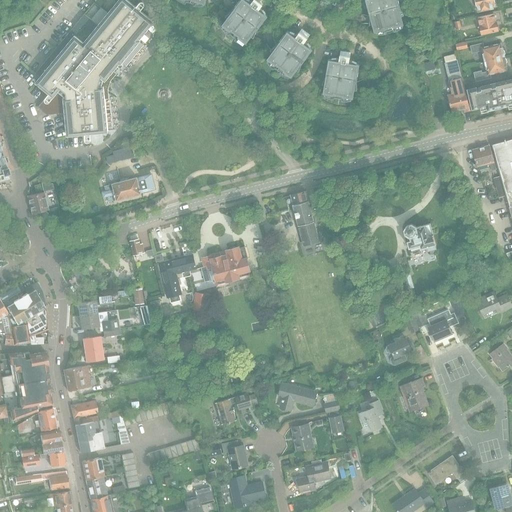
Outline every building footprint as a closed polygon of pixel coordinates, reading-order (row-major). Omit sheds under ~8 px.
[(74,35),(35,82),(49,93),(37,107),(47,115),(64,113),(67,136),(84,134),(85,139),(87,141),(89,141),(90,139),(91,139),(90,133),(108,132),(104,88),(106,88),(108,80),(106,79),(119,63),(121,64),(141,40),(139,39),(154,21),(140,10),(144,6),(143,5),(144,4),(143,2),(141,2),(140,3),(139,2),(136,6),(128,0),(117,0),(93,30),(85,23),(75,35),(74,35)] [(227,18),(221,27),(244,44),(250,36),(253,37),(256,30),(267,16),(260,7),(265,1),(263,0),(252,0),(252,1),(251,0),(239,0),(231,11),(225,15),(227,18)] [(373,23),(376,33),(403,26),(401,16),(404,14),(400,8),(398,0),(365,0),(369,16),(369,24),(373,23)] [(492,3),(494,2),(493,0),(474,0),(477,12),(493,8),(492,3)] [(481,34),(498,30),(496,22),(495,22),(493,14),(478,17),(480,26),(479,26),(481,34)] [(272,52),(266,61),(289,77),(295,69),(299,71),(302,64),(312,49),(305,40),(310,35),(301,29),(297,34),(287,30),(276,45),(270,49),(272,52)] [(457,51),(467,48),(466,42),(456,44),(457,51)] [(489,74),(506,70),(505,65),(506,65),(502,48),(501,48),(500,43),(484,47),(483,43),(470,46),(472,53),(482,50),(487,71),(481,73),(481,71),(474,72),(476,81),(490,78),(489,74)] [(325,85),(324,95),(351,100),(353,90),(357,89),(356,82),(359,64),(349,59),(350,52),(340,51),(339,57),(328,58),(322,83),(325,85)] [(450,85),(452,94),(447,95),(451,111),(463,108),(464,111),(469,110),(459,68),(446,72),(448,80),(451,79),(453,84),(450,85)] [(488,108),(506,104),(511,102),(511,78),(473,88),(472,83),(464,85),(465,90),(469,107),(487,103),(488,108)] [(505,139),(504,139),(505,140),(491,144),(511,219),(511,249),(505,252),(511,263),(511,262),(511,138),(505,140),(505,139)] [(489,145),(471,150),(476,166),(488,163),(488,166),(490,165),(491,170),(496,169),(489,145)] [(108,185),(104,186),(108,201),(113,200),(117,199),(117,200),(141,193),(141,192),(152,190),(148,174),(137,177),(129,179),(128,177),(120,179),(120,181),(112,183),(108,184),(108,185)] [(43,191),(43,192),(54,189),(52,183),(42,182),(41,183),(43,191)] [(306,190),(290,194),(303,244),(312,241),(319,240),(317,233),(308,199),(306,190)] [(48,209),(43,192),(43,191),(27,195),(32,214),(48,209)] [(422,248),(436,244),(430,222),(416,226),(412,223),(407,225),(404,229),(406,233),(410,236),(411,239),(407,240),(409,247),(411,252),(422,249),(422,248)] [(134,254),(144,252),(142,244),(140,244),(138,239),(130,241),(134,254)] [(207,265),(201,267),(205,281),(217,277),(219,283),(228,281),(227,279),(230,279),(231,279),(236,278),(237,277),(239,276),(241,278),(248,276),(249,274),(249,272),(249,268),(246,258),(248,257),(245,246),(238,248),(238,247),(236,247),(234,246),(231,247),(230,249),(227,250),(228,252),(221,254),(221,256),(212,258),(209,256),(205,257),(203,260),(204,263),(206,264),(207,265)] [(156,262),(163,260),(162,253),(154,255),(156,262)] [(184,258),(161,263),(168,294),(180,291),(175,271),(196,266),(193,255),(184,258)] [(479,272),(483,278),(489,274),(485,268),(479,272)] [(47,311),(36,293),(41,290),(35,280),(30,283),(29,281),(23,285),(22,283),(18,286),(17,284),(16,285),(22,295),(28,304),(25,306),(26,308),(22,310),(26,317),(29,335),(47,328),(47,311)] [(30,341),(29,335),(26,317),(22,310),(26,308),(25,306),(28,304),(22,295),(16,285),(0,294),(0,300),(7,312),(12,344),(18,343),(25,342),(30,341)] [(502,310),(511,305),(511,304),(507,294),(497,298),(494,291),(476,299),(482,314),(500,306),(502,310)] [(99,299),(77,302),(79,315),(97,312),(96,305),(99,305),(99,303),(110,301),(109,292),(98,293),(99,299)] [(207,295),(196,293),(194,308),(204,310),(207,295)] [(456,313),(463,309),(457,295),(449,298),(456,313)] [(0,300),(0,333),(5,334),(4,344),(12,344),(7,312),(0,300)] [(367,314),(373,326),(385,321),(379,309),(367,314)] [(97,312),(79,315),(80,328),(102,325),(103,330),(119,328),(117,318),(106,319),(105,311),(97,312)] [(414,316),(419,327),(427,323),(422,312),(414,316)] [(449,327),(458,323),(454,313),(442,318),(444,321),(428,328),(434,341),(452,333),(449,327)] [(407,320),(406,320),(412,333),(418,330),(411,314),(406,316),(407,320)] [(115,328),(103,330),(103,336),(121,334),(120,327),(119,328),(115,328)] [(84,349),(101,347),(99,335),(82,338),(84,349)] [(405,361),(402,355),(411,351),(406,338),(389,345),(390,346),(387,348),(386,350),(388,353),(390,353),(392,352),(394,357),(392,358),(391,360),(393,364),(395,365),(405,361)] [(502,369),(511,361),(511,356),(506,349),(507,348),(503,342),(490,353),(493,358),(492,358),(498,366),(499,365),(502,369)] [(101,347),(84,349),(85,361),(103,358),(101,347)] [(0,383),(2,393),(3,393),(14,391),(16,398),(18,397),(19,406),(10,408),(12,420),(37,410),(36,407),(52,404),(49,391),(50,391),(48,378),(49,378),(46,365),(48,365),(45,351),(23,356),(23,353),(0,353),(0,357),(0,358),(8,358),(9,364),(14,363),(16,370),(10,371),(11,375),(1,377),(0,373),(0,383)] [(86,365),(80,366),(63,369),(67,390),(90,385),(86,365)] [(421,387),(424,386),(421,378),(400,386),(404,397),(406,396),(412,411),(428,405),(421,387)] [(314,405),(317,391),(282,382),(278,395),(283,397),(280,407),(291,410),(294,399),(314,405)] [(239,410),(252,406),(248,393),(230,398),(215,402),(221,424),(236,420),(231,404),(237,402),(239,410)] [(72,416),(74,424),(75,424),(97,420),(96,415),(87,418),(85,416),(84,414),(97,412),(94,400),(70,405),(72,416)] [(166,402),(169,413),(174,412),(171,400),(166,402)] [(326,412),(340,409),(338,400),(324,403),(326,412)] [(378,415),(383,413),(378,400),(369,403),(371,408),(358,413),(364,428),(369,425),(371,431),(382,427),(378,415)] [(166,402),(160,403),(163,415),(169,413),(166,402)] [(163,415),(160,403),(154,405),(158,417),(163,415)] [(154,405),(149,407),(152,418),(158,417),(154,405)] [(143,408),(147,420),(152,418),(149,407),(143,408)] [(35,420),(35,422),(54,418),(52,408),(40,411),(37,412),(38,420),(35,420)] [(141,421),(147,420),(143,408),(138,410),(141,421)] [(124,426),(130,424),(127,413),(121,414),(121,410),(107,413),(108,418),(119,416),(120,422),(116,423),(117,429),(118,429),(118,431),(120,444),(129,442),(124,426)] [(138,410),(132,411),(136,423),(141,421),(138,410)] [(130,424),(136,423),(132,411),(127,413),(130,424)] [(333,431),(343,429),(339,416),(330,418),(333,431)] [(36,426),(40,426),(41,430),(56,427),(54,418),(35,422),(36,426)] [(104,447),(99,419),(97,420),(75,424),(80,452),(104,447)] [(297,449),(312,446),(307,424),(293,427),(297,449)] [(63,451),(59,429),(41,432),(43,443),(41,443),(43,453),(63,451)] [(190,440),(194,451),(199,450),(196,438),(190,440)] [(188,453),(194,451),(190,440),(185,441),(188,453)] [(233,468),(247,465),(243,445),(238,446),(237,440),(221,443),(223,452),(229,451),(233,468)] [(185,441),(179,443),(183,455),(188,453),(185,441)] [(179,443),(174,445),(177,456),(183,455),(179,443)] [(221,451),(219,443),(208,445),(210,454),(221,451)] [(177,456),(174,445),(168,447),(172,458),(177,456)] [(19,449),(20,456),(21,456),(34,454),(33,447),(19,449)] [(168,447),(163,448),(166,460),(172,458),(168,447)] [(166,460),(163,448),(157,450),(161,462),(166,460)] [(157,450),(152,452),(155,463),(161,462),(157,450)] [(63,451),(43,453),(39,453),(40,458),(49,457),(50,466),(64,464),(63,451)] [(155,463),(152,452),(146,453),(150,465),(155,463)] [(37,454),(34,454),(21,456),(23,466),(39,464),(37,454)] [(86,479),(104,475),(100,457),(81,461),(86,479)] [(122,460),(123,466),(135,463),(133,458),(122,460)] [(436,483),(456,470),(448,458),(440,464),(440,465),(431,471),(431,470),(428,472),(429,474),(429,473),(436,483)] [(314,480),(331,477),(327,462),(307,467),(309,476),(297,479),(300,491),(316,487),(314,480)] [(125,477),(137,474),(136,469),(124,471),(125,477)] [(32,474),(15,477),(16,484),(33,481),(42,480),(41,479),(49,478),(50,489),(68,486),(66,474),(66,470),(43,473),(32,474)] [(460,482),(468,477),(464,472),(457,477),(460,482)] [(125,477),(126,483),(138,480),(137,474),(125,477)] [(90,498),(106,495),(103,476),(104,475),(86,479),(90,498)] [(256,500),(265,497),(262,482),(246,485),(243,475),(230,478),(232,491),(232,492),(235,507),(251,504),(250,500),(256,499),(256,500)] [(138,480),(126,483),(128,488),(139,486),(138,480)] [(112,487),(114,493),(125,490),(124,484),(112,487)] [(507,485),(491,489),(496,507),(505,504),(507,511),(511,510),(511,502),(511,503),(507,485)] [(187,508),(187,511),(202,511),(200,504),(213,500),(210,486),(194,490),(196,496),(185,499),(187,508)] [(397,511),(410,511),(425,502),(415,488),(392,504),(397,511)] [(56,504),(71,502),(69,490),(49,493),(50,498),(55,497),(56,504)] [(106,495),(90,498),(92,511),(113,511),(109,494),(106,495)] [(440,507),(446,506),(444,497),(437,498),(440,507)] [(475,511),(472,500),(465,502),(464,497),(459,498),(447,501),(450,511),(475,511)] [(187,511),(187,508),(185,499),(184,499),(187,509),(177,511),(187,511)] [(56,511),(72,511),(71,502),(56,504),(56,511)]
